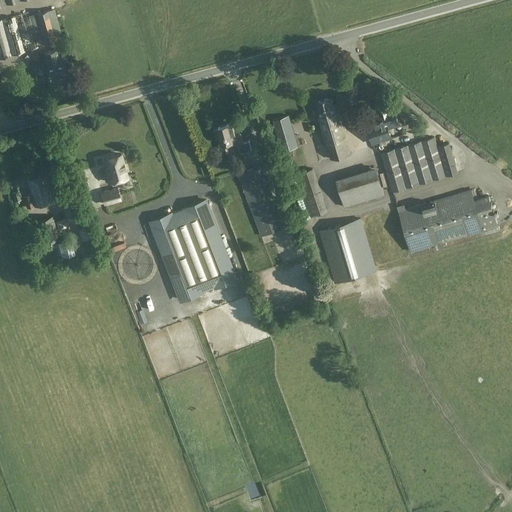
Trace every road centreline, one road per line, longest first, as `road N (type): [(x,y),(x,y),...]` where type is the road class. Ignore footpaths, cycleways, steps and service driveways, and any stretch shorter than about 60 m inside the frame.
road 1 (unclassified): [(0,130),(475,0)]
road 2 (track): [(332,39),(511,182)]
